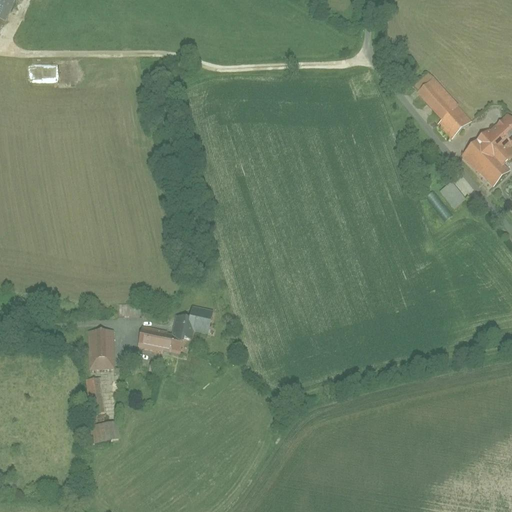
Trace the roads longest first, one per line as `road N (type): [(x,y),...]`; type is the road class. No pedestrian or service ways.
road 1 (track): [(363,57),(218,67),(168,56),(0,55)]
road 2 (residential): [(511,245),(363,57),(366,0)]
